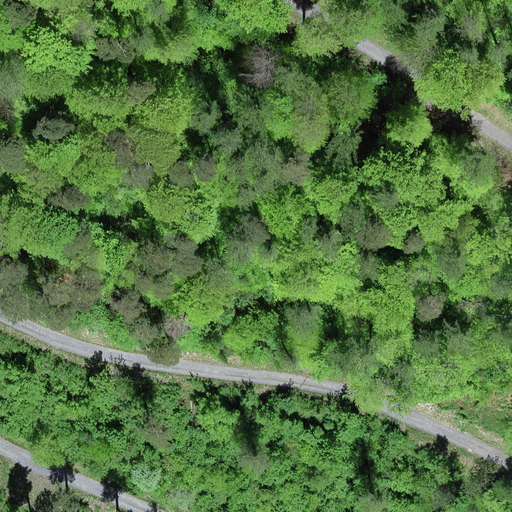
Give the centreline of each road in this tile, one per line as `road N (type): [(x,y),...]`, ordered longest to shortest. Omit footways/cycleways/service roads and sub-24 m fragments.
road 1 (track): [(0,309),(130,358),(285,374),(376,395),(511,458)]
road 2 (track): [(511,135),(300,0)]
road 3 (track): [(164,511),(0,437)]
